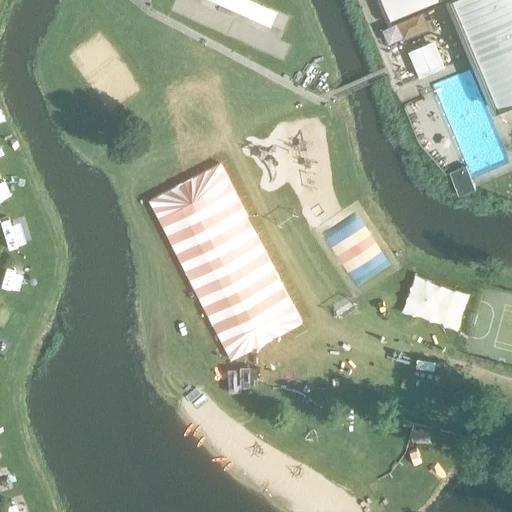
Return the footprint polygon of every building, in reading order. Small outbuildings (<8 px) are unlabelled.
[(253,0),(212,0),(272,26),(278,11),(253,0)] [(511,0),(383,0),(390,17),(392,23),(448,0),(451,0),(495,100),(497,110),(511,103),(511,0)] [(422,19),(401,28),(405,38),(426,29),(422,19)] [(476,188),(467,164),(450,171),(459,194),(476,188)] [(341,214),(329,220),(341,245),(353,239),(341,214)] [(312,229),(323,261),(340,255),(329,223),(312,229)] [(0,288),(11,292),(18,273),(0,266),(0,288)] [(511,327),(507,325),(501,339),(511,343),(511,327)] [(0,466),(0,488),(8,485),(0,466)]
